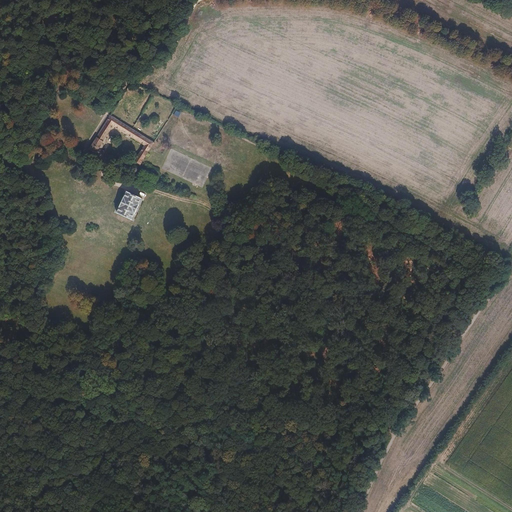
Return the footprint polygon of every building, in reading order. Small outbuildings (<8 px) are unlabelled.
[(134,161),(141,165),(143,161),(154,143),(110,115),(104,126),(111,130),(113,126),(143,145),(134,161)] [(103,142),(111,130),(104,126),(97,137),(103,142)] [(103,142),(97,137),(89,149),(96,153),(103,142)] [(23,141),(16,138),(13,144),(21,147),(21,145),(25,147),(26,143),(23,142),(23,141)] [(116,212),(132,220),(135,213),(134,213),(138,206),(139,206),(142,199),(126,191),(122,198),(124,198),(120,206),(119,205),(116,212)]
